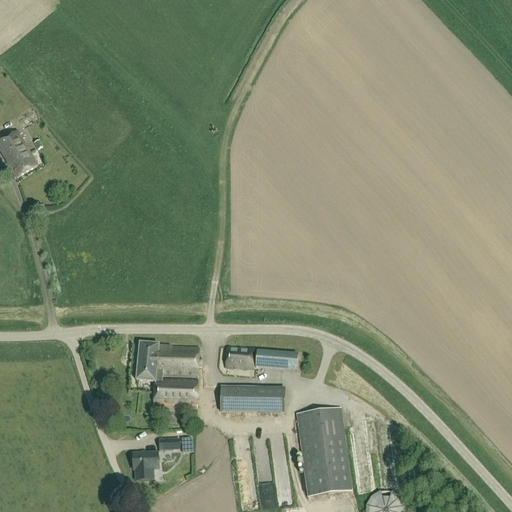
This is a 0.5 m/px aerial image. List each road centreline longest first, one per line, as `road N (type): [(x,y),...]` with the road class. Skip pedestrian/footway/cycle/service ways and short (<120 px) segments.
road 1 (tertiary): [(511,506),(408,395),(325,336),(130,330),(0,337)]
road 2 (track): [(300,0),(225,132),(209,330)]
